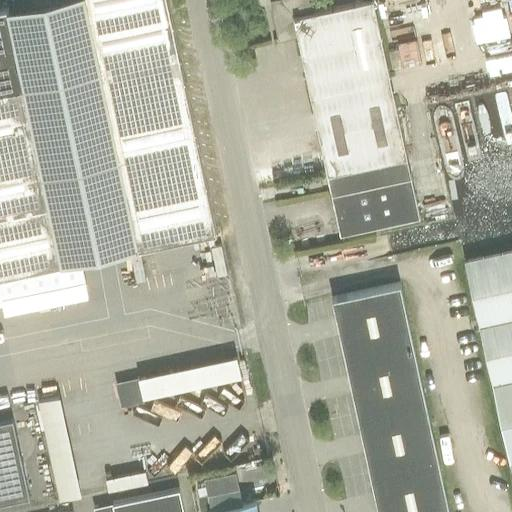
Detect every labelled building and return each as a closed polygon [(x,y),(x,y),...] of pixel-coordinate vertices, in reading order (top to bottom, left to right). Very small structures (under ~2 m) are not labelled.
[(86,0),(101,69),(100,69),(137,247),(217,230),(168,0),(86,0)] [(277,0),(272,8),(279,40),(298,36),(332,191),(411,174),(397,108),(373,0),(364,0),(315,11),(312,0),(277,0)] [(0,275),(64,262),(9,7),(0,8),(0,275)] [(411,174),(332,191),(332,194),(333,204),(336,212),(341,232),(420,214),(411,174)] [(511,251),(465,262),(511,469),(511,251)] [(378,511),(450,511),(401,282),(332,297),(378,511)] [(139,371),(145,395),(245,373),(240,349),(139,371)] [(63,390),(40,395),(62,496),(85,491),(63,390)] [(0,501),(30,495),(13,418),(0,420),(0,501)] [(243,502),(239,487),(208,494),(211,509),(208,510),(208,511),(258,511),(256,499),(243,502)] [(184,511),(179,488),(113,502),(115,511),(184,511)]
